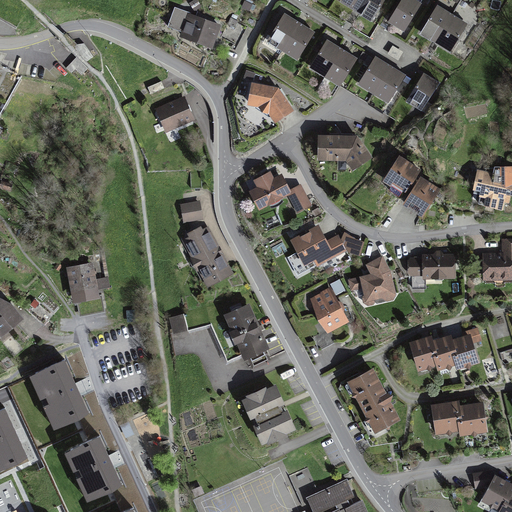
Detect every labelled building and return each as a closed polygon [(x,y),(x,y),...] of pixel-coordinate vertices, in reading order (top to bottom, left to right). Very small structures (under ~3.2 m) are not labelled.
[(356,12),(363,0),(342,0),(341,2),(356,12)] [(371,21),(384,0),(363,0),(356,12),(371,21)] [(415,0),(401,0),(388,22),(403,31),(420,3),(415,0)] [(420,33),(435,43),(452,15),(437,5),(420,33)] [(218,23),(181,11),(175,32),(211,44),(218,23)] [(282,51),(299,23),(284,14),(267,42),(282,51)] [(435,43),(450,52),(467,24),(452,15),(435,43)] [(244,24),(231,17),(220,37),(234,44),(244,24)] [(297,60),(314,32),(299,23),(282,51),(297,60)] [(325,77),(342,49),(327,40),(310,68),(325,77)] [(72,46),(86,62),(93,57),(84,43),(72,46)] [(339,86),(357,58),(342,49),(325,77),(339,86)] [(77,57),(71,63),(82,74),(88,69),(77,57)] [(390,66),(375,57),(358,85),(373,94),(390,66)] [(405,75),(390,66),(373,94),(388,103),(405,75)] [(0,117),(21,80),(0,67),(0,117)] [(424,73),(406,101),(421,110),(439,83),(424,73)] [(151,94),(164,88),(161,81),(148,87),(151,94)] [(277,89),(254,84),(250,104),(266,107),(275,120),(291,109),(277,89)] [(156,108),(164,128),(191,117),(183,97),(156,108)] [(353,132),(316,131),(314,159),(341,158),(350,173),(371,159),(353,132)] [(419,168),(398,157),(386,181),(407,192),(419,168)] [(255,185),(249,188),(258,207),(286,193),(294,211),(307,205),(290,169),(276,175),(273,167),(251,177),(255,185)] [(446,184),(426,170),(407,198),(428,212),(446,184)] [(502,178),(479,172),(475,191),(485,194),(483,204),(503,208),(506,194),(499,192),(502,178)] [(202,218),(198,201),(180,204),(184,222),(202,218)] [(325,237),(317,223),(289,238),(302,263),(313,257),(317,264),(324,260),(327,265),(348,254),(336,231),(325,237)] [(230,275),(204,226),(178,240),(205,289),(230,275)] [(503,255),(481,255),(481,278),(511,277),(511,239),(503,240),(503,255)] [(357,243),(354,256),(360,258),(363,244),(357,243)] [(454,254),(423,255),(423,258),(409,258),(409,275),(424,275),(424,278),(454,277),(454,254)] [(391,276),(380,255),(363,264),(366,272),(346,277),(349,289),(360,289),(364,302),(396,296),(391,276)] [(94,264),(68,269),(77,315),(103,310),(94,264)] [(336,297),(346,292),(340,281),(330,286),(336,297)] [(345,319),(329,289),(308,301),(324,331),(345,319)] [(0,299),(0,331),(1,333),(20,318),(12,307),(11,308),(8,304),(0,299)] [(39,304),(34,300),(31,305),(35,309),(39,304)] [(228,315),(222,304),(172,318),(175,334),(211,324),(227,360),(244,352),(246,356),(266,347),(247,306),(228,315)] [(412,344),(421,371),(438,365),(440,369),(457,364),(458,367),(477,361),(469,336),(451,341),(450,337),(432,342),(430,338),(412,344)] [(89,412),(64,359),(35,373),(60,426),(89,412)] [(400,419),(370,366),(342,382),(372,434),(400,419)] [(274,380),(238,396),(249,419),(254,416),(255,419),(250,422),(260,443),(295,427),(286,406),(281,409),(279,404),(284,402),(274,380)] [(457,402),(433,406),(438,433),(461,429),(462,435),(486,430),(481,403),(458,408),(457,402)] [(0,410),(0,468),(27,457),(5,408),(0,410)] [(93,498),(122,484),(99,436),(70,449),(93,498)] [(511,488),(511,485),(492,476),(481,500),(499,508),(497,511),(511,511),(511,492),(510,492),(511,488)] [(365,511),(361,500),(354,503),(351,498),(354,496),(347,481),(307,499),(313,511),(365,511)]
